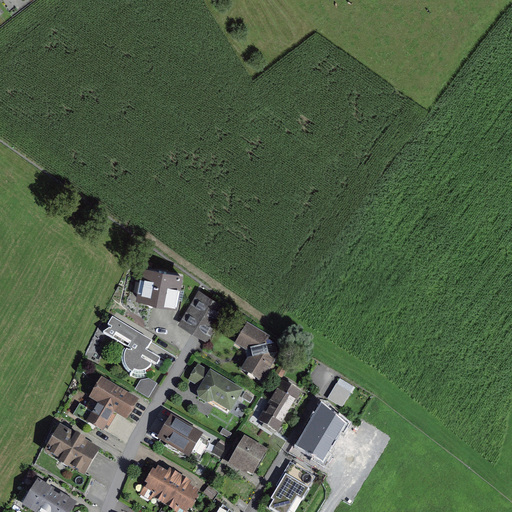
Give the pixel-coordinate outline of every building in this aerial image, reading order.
[(147,267),(143,296),(182,301),(186,272),(147,267)] [(199,293),(182,322),(205,336),(222,307),(199,293)] [(158,340),(117,314),(107,330),(132,347),(128,354),(129,363),(134,367),(139,369),(146,369),(153,365),(156,359),(160,361),(164,355),(153,348),(158,340)] [(282,346),(248,325),(237,343),(254,353),(243,370),(261,380),(282,346)] [(201,363),(194,375),(205,381),(200,391),(232,410),(245,387),(201,363)] [(145,372),(137,385),(150,394),(159,381),(145,372)] [(141,401),(106,378),(96,392),(107,399),(95,417),(107,425),(119,407),(132,415),(141,401)] [(288,411),(299,392),(283,382),(271,401),(288,411)] [(277,430),(288,411),(271,401),(260,420),(277,430)] [(321,415),(312,431),(327,440),(336,423),(321,415)] [(178,416),(163,441),(193,458),(207,434),(178,416)] [(47,451),(85,473),(98,451),(61,429),(47,451)] [(223,453),(228,441),(221,438),(216,449),(223,453)] [(265,451),(244,439),(231,461),(252,473),(265,451)] [(296,459),(274,496),(296,508),(317,472),(296,459)] [(160,465),(145,489),(165,502),(180,477),(160,465)] [(180,477),(165,502),(181,511),(186,511),(200,490),(180,477)] [(26,504),(38,511),(45,511),(56,493),(39,483),(26,504)] [(45,511),(68,511),(73,504),(56,493),(45,511)] [(238,511),(227,503),(221,511),(238,511)]
